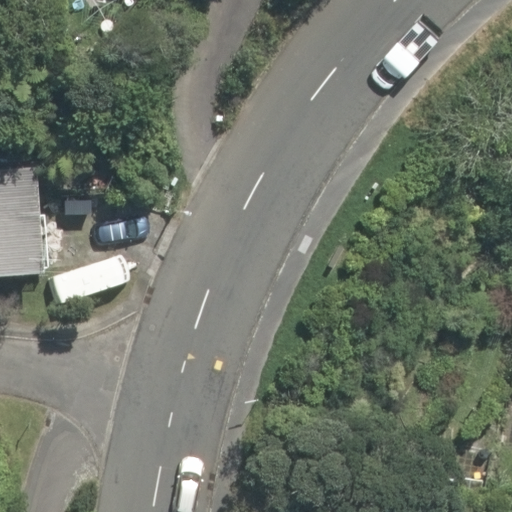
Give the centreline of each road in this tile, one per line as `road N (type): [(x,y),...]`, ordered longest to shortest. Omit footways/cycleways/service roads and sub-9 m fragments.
road 1 (residential): [(161,397),(247,193),(362,33),(398,0)]
road 2 (residential): [(0,361),(161,397)]
